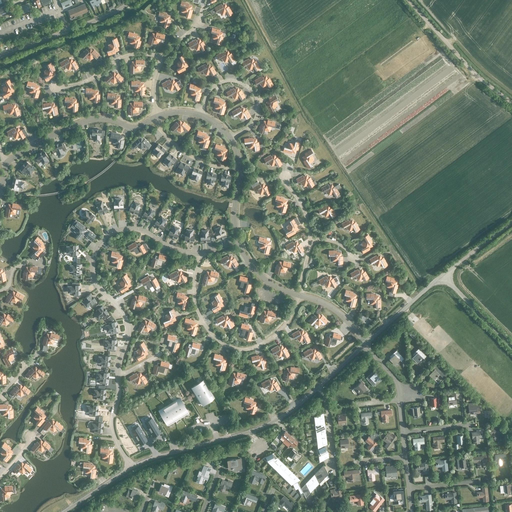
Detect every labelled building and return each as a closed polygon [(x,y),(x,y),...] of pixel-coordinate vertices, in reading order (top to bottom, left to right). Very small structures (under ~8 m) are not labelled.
[(70,0),(61,4),(63,8),(72,5),(70,0)] [(189,3),(181,1),(179,1),(178,4),(180,4),(180,6),(183,6),(182,11),(187,13),(185,17),(190,18),(191,14),(192,13),(191,12),(192,10),(190,9),(191,6),(188,6),(189,3)] [(31,9),(29,3),(20,6),(21,9),(24,8),(25,12),(30,10),(31,10),(31,9)] [(85,4),(68,10),(72,18),(88,11),(85,4)] [(221,4),(210,11),(212,14),(220,10),(222,15),(226,12),(229,16),(232,14),(230,10),(231,9),(229,8),(228,6),(226,7),(225,5),(223,6),(221,4)] [(3,6),(0,7),(0,13),(0,14),(4,13),(4,14),(8,13),(10,12),(9,9),(7,10),(6,6),(6,5),(3,6)] [(164,27),(168,28),(169,24),(170,23),(170,22),(170,19),(168,19),(169,16),(166,15),(167,13),(159,11),(157,11),(156,14),(158,14),(158,15),(161,16),(160,21),(165,22),(164,27)] [(219,32),(220,30),(212,28),(210,27),(209,30),(211,31),(211,32),(214,33),(213,38),(217,39),(216,43),(221,45),(222,41),(223,40),(222,39),(223,36),(221,36),(222,33),(219,32)] [(128,35),(127,36),(132,38),(130,42),(135,44),(134,47),(138,48),(141,41),(138,40),(139,38),(137,37),(137,35),(135,34),(134,33),(133,33),(129,32),(127,32),(126,35),(128,35)] [(148,44),(152,45),(153,42),(158,43),(159,38),(164,39),(164,38),(166,39),(167,36),(165,35),(161,34),(160,33),(159,33),(156,33),(156,35),(153,34),(152,37),(150,36),(148,44)] [(117,42),(116,38),(112,39),(113,43),(108,45),(110,50),(107,51),(107,52),(105,53),(106,55),(108,55),(116,52),(115,50),(117,49),(117,47),(119,46),(118,44),(119,42),(117,42)] [(197,41),(196,39),(194,41),(192,40),(192,42),(188,44),(190,47),(194,45),(196,50),(201,47),(202,50),(204,50),(205,51),(207,50),(206,48),(202,41),(201,42),(199,40),(197,41)] [(99,55),(94,50),(92,51),(90,49),(88,51),(87,49),(85,51),(83,51),(83,53),(80,56),(84,59),(87,56),(90,59),(94,56),(96,58),(97,57),(98,59),(101,57),(99,55)] [(220,54),(216,56),(218,60),(222,57),(225,62),(229,59),(231,62),(232,64),(234,62),(233,61),(235,60),(231,53),(229,54),(227,52),(225,53),(224,51),(222,53),(220,52),(220,54)] [(185,58),(183,55),(179,57),(181,60),(177,63),(179,67),(176,69),(178,73),(185,69),(184,67),(187,66),(185,63),(187,62),(186,60),(186,59),(185,58)] [(78,68),(74,61),(72,62),(71,59),(69,61),(67,59),(65,60),(64,60),(63,61),(60,63),(62,67),(66,65),(68,69),(73,67),(74,70),(75,69),(76,71),(79,69),(78,68)] [(130,65),(130,73),(134,73),(135,70),(140,70),(140,65),(144,65),(144,64),(146,64),(146,61),(144,61),(140,61),(139,59),(138,60),(136,60),(135,63),(133,62),(133,65),(130,65)] [(250,61),(249,59),(242,63),(244,67),(247,65),(249,69),(254,67),(256,71),(260,69),(258,65),(258,63),(257,63),(255,61),(253,62),(252,60),(250,61)] [(51,63),(47,65),(49,69),(44,71),(47,75),(44,77),(42,78),(44,81),(45,80),(46,81),(53,77),(52,75),(54,74),(53,72),(55,70),(54,68),(54,67),(53,66),(51,63)] [(201,67),(198,69),(200,72),(203,70),(206,75),(210,72),(212,75),(213,75),(215,78),(218,76),(216,73),(212,66),(210,67),(209,65),(206,66),(205,64),(203,65),(202,65),(201,67)] [(107,76),(104,79),(107,82),(110,79),(114,83),(117,80),(120,82),(120,81),(122,83),(124,81),(123,79),(117,73),(116,75),(114,73),(112,75),(110,73),(109,75),(107,75),(107,76)] [(263,78),(262,76),(260,77),(258,77),(258,79),(254,81),(255,82),(253,83),(255,85),(256,84),(257,84),(260,82),(263,87),(267,84),(269,87),(273,85),(269,78),(267,79),(265,77),(263,78)] [(11,83),(9,79),(5,82),(7,85),(3,88),(5,92),(2,94),(1,95),(2,98),(4,97),(4,98),(11,94),(10,92),(13,90),(11,88),(13,87),(12,85),(12,83),(11,83)] [(131,81),(131,85),(135,86),(135,91),(140,91),(140,94),(141,94),(141,96),(144,96),(144,94),(145,94),(145,87),(143,86),(143,84),(140,84),(140,81),(138,81),(137,80),(135,81),(131,81)] [(179,80),(176,82),(174,83),(173,80),(171,82),(169,80),(167,81),(166,80),(165,82),(162,84),(164,88),(168,86),(170,90),(174,88),(176,91),(180,88),(183,86),(179,80)] [(32,83),(28,81),(26,86),(31,87),(29,92),(34,93),(33,96),(34,97),(34,99),(37,99),(37,97),(37,98),(39,90),(37,89),(38,87),(35,86),(36,84),(34,83),(33,82),(32,83)] [(194,99),(196,100),(195,102),(198,103),(199,101),(200,97),(201,96),(200,95),(201,92),(199,92),(199,89),(197,88),(198,86),(190,84),(189,88),(192,89),(191,94),(196,95),(194,99)] [(83,89),(83,93),(86,93),(90,93),(90,98),(95,98),(95,102),(99,102),(99,94),(97,94),(97,91),(94,91),(95,89),(92,89),(91,88),(90,89),(86,89),(84,89),(83,89)] [(230,91),(226,93),(228,96),(232,94),(235,99),(239,96),(241,99),(244,97),(241,90),(239,91),(237,89),(235,90),(234,88),(232,89),(230,89),(230,91)] [(269,105),(267,106),(268,108),(268,109),(269,110),(271,113),(275,111),(273,107),(277,105),(275,101),(278,99),(276,95),(275,95),(274,92),(267,96),(269,99),(270,101),(267,102),(269,105)] [(107,93),(107,98),(111,98),(111,103),(116,103),(116,107),(117,107),(117,109),(120,109),(120,107),(121,99),(119,99),(119,96),(116,96),(116,94),(114,94),(113,93),(111,94),(107,93)] [(73,107),(73,111),(77,111),(77,109),(78,108),(77,107),(77,103),(75,103),(75,100),(73,100),(73,98),(65,97),(65,99),(63,99),(63,102),(65,102),(68,102),(68,107),(73,107)] [(211,101),(213,102),(216,103),(215,108),(220,109),(219,113),(223,114),(224,110),(225,110),(225,108),(225,106),(223,105),(224,103),(221,102),(222,100),(214,98),(212,97),(211,101)] [(128,106),(128,114),(128,117),(131,118),(131,115),(133,115),(133,111),(138,111),(138,106),(142,107),(142,105),(144,105),(144,102),(142,102),(138,102),(137,101),(136,102),(134,102),(133,104),(131,104),(131,107),(128,106)] [(46,103),(42,104),(43,108),(47,108),(48,112),(53,111),(54,115),(55,114),(55,116),(58,116),(58,114),(56,106),(54,107),(53,104),(51,104),(50,102),(48,103),(47,102),(46,103)] [(7,105),(3,106),(4,110),(8,109),(10,114),(14,112),(15,116),(17,115),(17,117),(20,116),(19,114),(20,114),(17,107),(15,107),(14,105),(12,106),(11,103),(9,104),(7,103),(7,105)] [(232,112),(230,113),(232,117),(234,116),(238,114),(240,118),(245,116),(246,119),(250,116),(246,110),(244,111),(243,108),(241,110),(240,108),(237,109),(236,108),(235,110),(232,112)] [(259,132),(263,133),(264,129),(269,131),(271,126),(274,127),(274,125),(276,126),(277,123),(275,123),(275,122),(267,120),(267,122),(264,122),(264,124),(261,124),(261,126),(259,127),(260,128),(259,132)] [(171,128),(170,130),(172,132),(173,130),(174,131),(177,128),(180,132),(184,128),(187,131),(190,128),(187,125),(187,124),(185,124),(184,122),(182,124),(180,122),(178,124),(177,122),(171,128)] [(10,130),(7,132),(9,136),(13,134),(15,138),(20,136),(21,139),(25,137),(25,136),(28,134),(24,128),(19,131),(18,129),(16,130),(15,128),(12,129),(11,129),(10,130)] [(104,131),(102,131),(102,130),(92,130),(92,131),(90,131),(90,132),(90,138),(94,138),(94,141),(100,141),(100,138),(104,138),(104,131)] [(198,131),(196,135),(200,136),(199,141),(204,143),(203,146),(204,146),(203,148),(206,149),(206,147),(207,147),(209,140),(207,139),(208,137),(205,136),(206,134),(204,133),(203,132),(202,132),(198,131)] [(107,136),(110,137),(115,138),(114,143),(119,143),(118,147),(122,148),(124,140),(122,139),(122,137),(119,136),(120,134),(117,134),(116,132),(115,133),(108,132),(107,136)] [(248,138),(244,139),(244,143),(249,143),(249,148),(254,147),(255,150),(255,152),(259,152),(259,150),(259,145),(258,142),(256,142),(256,140),(253,140),(253,138),(250,138),(249,137),(248,138)] [(144,145),(147,148),(151,145),(148,142),(148,141),(146,141),(144,139),(143,141),(141,139),(139,141),(138,139),(132,144),(132,145),(130,147),(133,150),(135,147),(135,148),(137,145),(141,149),(144,145)] [(284,147),(283,151),(287,152),(288,153),(289,153),(291,153),(292,151),(294,152),(295,149),(297,150),(299,142),(298,142),(299,140),(296,139),(295,141),(294,144),(289,143),(288,148),(284,147)] [(61,143),(53,146),(53,147),(52,147),(51,148),(51,149),(53,153),(57,151),(59,156),(64,154),(63,150),(66,149),(63,142),(61,143)] [(165,150),(158,144),(153,150),(155,151),(153,153),(157,157),(159,155),(160,156),(165,150)] [(220,145),(216,144),(214,148),(218,149),(217,154),(221,156),(220,159),(224,160),(227,153),(225,152),(226,150),(223,149),(224,147),(222,146),(221,145),(220,145)] [(305,159),(303,161),(305,164),(305,166),(307,166),(308,168),(309,167),(310,169),(313,167),(312,166),(309,162),(314,159),(311,155),(314,153),(311,149),(305,154),(306,156),(304,157),(305,159)] [(48,157),(44,151),(36,155),(37,156),(36,156),(35,157),(36,158),(35,158),(38,163),(42,161),(43,164),(48,161),(47,158),(48,157)] [(171,165),(176,159),(169,153),(164,159),(166,160),(164,163),(168,166),(170,164),(171,165)] [(278,167),(282,165),(280,161),(280,159),(279,159),(277,157),(275,158),(274,156),(272,157),(271,155),(264,159),(264,160),(263,161),(264,164),(266,163),(269,161),(271,165),(276,163),(278,167)] [(32,166),(26,161),(20,168),(21,169),(20,169),(21,169),(19,170),(21,171),(21,172),(25,175),(27,172),(30,174),(33,169),(31,168),(32,166)] [(189,166),(181,162),(177,169),(179,170),(177,172),(182,175),(184,172),(185,173),(189,166)] [(202,171),(193,168),(191,176),(193,176),(192,179),(197,181),(198,178),(200,179),(202,171)] [(216,175),(207,173),(206,180),(208,181),(207,184),(213,185),(213,182),(215,182),(216,175)] [(222,183),(222,186),(227,187),(228,184),(230,184),(231,176),(221,175),(220,183),(222,183)] [(314,185),(313,184),(312,182),(312,180),(311,180),(310,177),(308,179),(306,176),(304,178),(303,176),(296,179),(296,180),(294,180),(296,183),(298,182),(298,183),(301,182),(304,186),(308,184),(310,187),(314,185)] [(14,178),(12,184),(12,187),(12,188),(12,189),(13,190),(19,191),(20,187),(23,188),(24,182),(21,181),(22,180),(14,178)] [(257,181),(251,185),(252,188),(255,191),(258,190),(260,194),(264,192),(267,195),(270,193),(268,190),(269,188),(267,188),(266,186),(264,187),(263,184),(260,186),(260,184),(259,184),(257,181)] [(340,187),(339,184),(333,187),(331,185),(329,186),(328,184),(321,188),(323,192),(326,190),(329,195),(333,192),(335,196),(336,195),(337,197),(340,196),(339,194),(337,190),(337,189),(340,187)] [(284,198),(276,196),(275,200),(278,201),(277,206),(282,207),(280,211),(282,212),(281,213),(284,214),(284,212),(285,212),(286,208),(287,208),(286,206),(287,204),(285,203),(286,201),(283,200),(284,198)] [(123,209),(123,201),(121,201),(121,198),(116,198),(116,201),(114,202),(114,209),(123,209)] [(102,201),(97,203),(98,206),(96,207),(100,214),(108,209),(105,203),(103,203),(102,201)] [(137,214),(140,207),(138,206),(140,203),(134,201),(133,204),(131,203),(129,210),(137,214)] [(16,209),(20,209),(21,205),(17,204),(16,203),(15,204),(12,204),(12,206),(9,205),(9,208),(7,208),(5,215),(6,215),(5,217),(8,218),(9,216),(10,216),(10,213),(15,214),(16,209)] [(325,206),(318,210),(316,211),(318,213),(319,212),(320,213),(323,212),(325,216),(330,214),(332,217),(336,215),(334,212),(334,210),(333,210),(331,207),(329,209),(328,206),(326,208),(325,206)] [(148,210),(147,209),(142,215),(150,220),(154,214),(153,213),(155,210),(150,207),(148,210)] [(90,223),(95,216),(89,211),(88,212),(86,211),(82,215),(85,217),(83,218),(90,223)] [(166,219),(162,216),(160,219),(158,218),(154,224),(162,229),(166,223),(165,222),(166,219)] [(289,231),(286,233),(288,236),(291,234),(293,235),(293,233),(295,232),(294,230),(297,229),(295,227),(297,225),(300,223),(296,217),(293,219),(290,221),(291,224),(287,226),(289,231)] [(86,230),(84,229),(82,228),(84,226),(76,220),(73,223),(71,226),(75,229),(74,231),(78,234),(76,237),(79,240),(82,237),(83,236),(83,235),(83,234),(92,241),(96,235),(87,229),(86,230)] [(350,222),(348,220),(341,224),(342,224),(340,225),(341,227),(343,226),(344,228),(347,226),(349,230),(353,228),(355,232),(359,230),(357,226),(358,224),(356,224),(355,222),(353,223),(352,221),(350,222)] [(177,238),(180,231),(178,230),(179,228),(174,225),(173,228),(171,227),(168,235),(177,238)] [(220,227),(215,229),(216,231),(215,232),(218,239),(226,236),(223,229),(221,229),(220,227)] [(194,240),(194,233),(192,233),(193,230),(187,229),(187,232),(185,232),(184,240),(194,240)] [(210,241),(210,233),(208,233),(207,230),(202,230),(202,233),(200,234),(201,241),(210,241)] [(370,243),(372,242),(371,240),(371,238),(370,238),(368,234),(364,237),(366,240),(361,243),(364,247),(361,249),(359,250),(361,252),(362,252),(363,253),(370,249),(369,247),(371,246),(370,243)] [(34,253),(38,256),(40,258),(45,253),(43,250),(42,248),(43,247),(42,245),(43,243),(41,241),(41,240),(40,240),(37,237),(34,240),(37,243),(33,247),(37,250),(34,253)] [(257,237),(256,239),(258,240),(258,241),(261,242),(260,247),(265,248),(263,252),(268,254),(269,250),(270,249),(269,247),(270,245),(268,244),(269,242),(266,241),(267,239),(259,237),(257,237)] [(131,245),(128,247),(130,250),(134,248),(136,253),(140,250),(142,253),(146,251),(149,249),(145,243),(142,245),(142,244),(140,245),(139,243),(137,244),(135,242),(133,244),(132,243),(131,245)] [(294,244),(293,242),(291,243),(289,242),(289,244),(285,246),(287,250),(291,248),(294,252),(298,250),(300,253),(301,254),(303,253),(302,251),(303,250),(300,244),(298,245),(296,242),(294,244)] [(78,254),(78,245),(70,245),(70,247),(67,247),(67,252),(70,252),(70,256),(75,256),(77,256),(77,255),(77,254),(78,254)] [(337,253),(337,251),(335,251),(334,250),(333,251),(329,251),(329,255),(333,255),(333,260),(338,260),(338,264),(339,264),(339,266),(342,266),(342,264),(342,256),(340,256),(340,253),(337,253)] [(119,254),(112,251),(111,253),(109,252),(109,255),(110,256),(114,257),(112,261),(117,263),(116,267),(120,268),(121,264),(123,263),(122,262),(123,260),(120,259),(121,257),(119,256),(119,254)] [(166,258),(167,256),(159,254),(158,256),(156,256),(155,258),(153,258),(152,260),(151,261),(152,262),(151,266),(155,267),(156,263),(161,265),(162,260),(165,261),(167,261),(168,258),(166,258)] [(228,258),(227,256),(225,257),(224,257),(223,258),(220,260),(222,264),(225,262),(228,266),(232,264),(234,267),(235,266),(236,268),(239,266),(238,265),(238,264),(234,258),(232,259),(231,256),(228,258)] [(383,267),(387,265),(385,262),(386,260),(384,260),(383,257),(381,259),(380,256),(377,258),(376,256),(369,259),(370,261),(368,262),(370,264),(372,263),(375,262),(377,266),(381,264),(383,267)] [(276,269),(275,273),(279,274),(280,270),(285,271),(286,267),(290,268),(290,266),(292,267),(293,264),(291,263),(283,261),(283,263),(280,263),(279,265),(277,265),(276,267),(275,268),(276,269)] [(81,273),(81,264),(73,264),(73,266),(70,265),(70,271),(73,271),(73,275),(79,275),(81,275),(81,274),(81,273)] [(23,279),(27,279),(28,275),(33,276),(34,271),(37,271),(37,273),(41,273),(42,268),(30,266),(30,268),(27,268),(27,270),(24,270),(24,273),(23,273),(24,275),(23,279)] [(365,280),(368,278),(365,271),(363,272),(361,270),(359,271),(358,269),(356,271),(354,270),(354,272),(350,274),(349,275),(350,277),(352,276),(352,277),(356,275),(359,280),(363,277),(365,280)] [(178,273),(177,271),(175,272),(173,272),(173,273),(169,275),(167,276),(169,279),(171,278),(171,279),(175,277),(177,282),(182,279),(183,282),(187,280),(183,273),(182,274),(180,272),(178,273)] [(217,277),(218,273),(211,271),(210,273),(208,272),(207,275),(205,274),(202,283),(206,284),(208,280),(212,281),(214,276),(217,277)] [(126,274),(122,276),(124,280),(120,282),(122,287),(119,288),(120,289),(118,290),(120,293),(121,292),(128,288),(127,286),(129,285),(128,283),(130,282),(129,280),(129,278),(128,278),(126,274)] [(144,278),(141,280),(143,284),(146,282),(149,287),(153,284),(155,287),(156,289),(160,287),(159,285),(155,278),(153,279),(152,277),(149,278),(148,276),(146,277),(145,277),(144,278)] [(247,292),(248,292),(249,290),(250,289),(250,288),(251,284),(249,283),(249,281),(247,280),(247,278),(240,276),(239,280),(242,281),(240,286),(245,287),(244,291),(244,293),(247,294),(247,292)] [(327,278),(326,276),(324,277),(323,277),(322,278),(319,280),(321,284),(324,282),(327,287),(331,284),(333,287),(337,285),(337,284),(340,283),(336,277),(333,278),(331,279),(330,277),(327,278)] [(387,276),(385,280),(389,281),(387,286),(392,288),(391,292),(389,291),(388,295),(394,297),(395,293),(396,289),(398,288),(397,287),(397,284),(395,284),(396,281),(393,281),(394,278),(387,276)] [(79,282),(72,282),(72,287),(68,287),(68,292),(74,292),(74,296),(78,296),(79,296),(79,295),(79,294),(80,294),(80,285),(79,285),(79,282)] [(354,307),(355,303),(356,302),(356,301),(356,298),(354,298),(355,295),(352,294),(353,292),(345,290),(344,294),(347,295),(346,300),(351,301),(350,306),(351,306),(350,308),(353,309),(354,307)] [(21,300),(23,296),(17,292),(16,294),(13,292),(12,295),(10,293),(9,295),(7,296),(8,297),(5,301),(4,303),(7,304),(8,302),(9,303),(11,300),(16,302),(18,298),(21,300)] [(184,297),(185,295),(177,292),(175,292),(174,295),(176,295),(176,297),(179,298),(178,302),(183,304),(181,308),(186,309),(187,305),(188,304),(187,303),(188,301),(186,300),(187,297),(184,297)] [(369,294),(366,294),(366,298),(370,298),(371,303),(376,303),(376,307),(376,309),(377,309),(380,309),(380,307),(380,299),(378,299),(378,296),(375,296),(375,294),(371,294),(370,293),(369,294)] [(90,294),(84,299),(85,300),(83,302),(86,306),(89,304),(91,308),(96,304),(97,303),(96,302),(96,301),(90,294)] [(210,310),(209,311),(210,314),(212,313),(214,312),(221,308),(220,306),(222,305),(221,302),(223,301),(221,299),(222,298),(220,297),(218,294),(214,296),(216,299),(212,302),(215,306),(212,308),(212,309),(210,310)] [(146,297),(139,295),(138,297),(135,297),(135,299),(133,299),(132,301),(131,302),(131,303),(130,307),(134,308),(136,304),(140,306),(142,301),(145,302),(147,302),(148,299),(146,299),(146,297)] [(240,310),(239,314),(247,317),(248,315),(250,315),(251,313),(253,314),(255,306),(254,306),(255,304),(252,303),(251,305),(250,308),(245,307),(244,311),(240,310)] [(102,305),(96,310),(97,312),(95,314),(98,318),(101,316),(103,319),(107,316),(109,315),(108,314),(107,313),(108,313),(102,305)] [(174,317),(176,316),(173,309),(169,310),(170,313),(165,315),(167,320),(163,321),(164,323),(162,323),(163,326),(165,325),(165,326),(169,324),(170,325),(171,323),(173,322),(172,320),(175,319),(174,317)] [(264,314),(261,314),(259,321),(264,322),(264,319),(269,321),(271,316),(275,317),(275,316),(277,316),(278,313),(276,313),(272,312),(271,310),(270,311),(267,310),(267,312),(264,312),(264,314)] [(0,325),(2,322),(6,325),(9,320),(12,322),(13,321),(14,322),(16,320),(14,318),(7,314),(6,316),(4,315),(3,317),(1,316),(0,316),(0,325)] [(317,317),(315,315),(313,317),(312,317),(312,318),(309,321),(312,324),(315,321),(318,325),(322,322),(324,324),(325,323),(327,325),(329,322),(327,321),(322,315),(320,317),(318,315),(317,317)] [(228,324),(230,328),(234,325),(232,322),(232,320),(231,320),(230,318),(228,319),(226,317),(224,318),(223,316),(216,320),(214,321),(216,323),(217,322),(218,324),(221,322),(224,326),(228,324)] [(194,334),(195,334),(197,327),(195,326),(196,323),(193,323),(194,320),(190,319),(189,318),(188,319),(185,318),(184,322),(188,323),(187,328),(192,330),(191,333),(190,335),(193,336),(194,334)] [(116,321),(108,323),(109,325),(106,326),(107,331),(110,330),(111,334),(117,333),(118,333),(118,331),(118,330),(116,321)] [(140,326),(137,330),(141,332),(143,329),(148,331),(150,327),(153,329),(153,328),(155,330),(158,326),(155,325),(149,321),(147,323),(145,321),(144,324),(142,322),(141,325),(139,325),(140,326)] [(246,339),(250,340),(252,332),(250,331),(251,329),(248,328),(249,326),(241,324),(241,325),(239,324),(238,327),(240,328),(243,329),(242,334),(247,335),(246,339)] [(306,342),(310,340),(308,336),(308,335),(307,335),(305,332),(303,333),(302,331),(300,332),(299,330),(292,334),(290,335),(292,338),(293,337),(294,338),(297,337),(299,341),(304,338),(306,342)] [(44,345),(42,350),(46,352),(48,346),(47,345),(48,342),(53,343),(54,339),(58,340),(58,339),(60,339),(61,336),(59,336),(55,334),(55,333),(53,334),(51,333),(50,335),(48,335),(47,337),(45,337),(43,344),(44,345)] [(340,336),(341,335),(333,333),(333,335),(330,334),(329,337),(327,336),(326,339),(325,339),(326,341),(325,345),(329,346),(330,342),(335,343),(336,338),(340,339),(342,340),(342,337),(340,336)] [(168,335),(167,339),(170,340),(169,345),(173,346),(172,350),(172,352),(175,353),(175,351),(177,351),(178,348),(179,347),(178,345),(179,343),(177,342),(178,340),(175,339),(176,337),(168,335)] [(116,339),(109,339),(108,341),(105,341),(105,346),(108,346),(108,351),(113,351),(115,351),(115,349),(116,349),(116,339)] [(145,345),(143,342),(139,344),(141,348),(137,350),(139,355),(136,356),(137,357),(135,358),(137,361),(138,360),(145,356),(144,354),(146,353),(145,351),(147,350),(146,347),(146,346),(145,345)] [(185,351),(184,355),(188,356),(189,352),(194,353),(196,348),(199,349),(201,350),(202,350),(203,346),(200,345),(192,343),(192,345),(189,344),(189,347),(186,346),(186,349),(184,349),(185,351)] [(289,355),(287,352),(287,350),(286,350),(285,347),(283,349),(281,346),(279,348),(278,346),(271,349),(273,353),(276,352),(279,356),(283,354),(285,357),(286,357),(287,358),(290,357),(289,355)] [(8,366),(11,364),(9,360),(14,358),(11,353),(14,352),(14,351),(15,350),(14,347),(12,348),(5,352),(6,354),(4,355),(5,357),(3,358),(5,360),(4,362),(6,362),(8,366)] [(303,353),(301,354),(303,358),(305,357),(309,355),(312,359),(316,356),(318,359),(319,359),(320,361),(322,359),(321,357),(322,357),(318,350),(316,351),(314,349),(312,350),(311,348),(309,350),(307,349),(307,351),(303,353)] [(423,359),(426,356),(418,349),(412,355),(413,356),(412,358),(417,363),(423,358),(423,359)] [(401,361),(403,358),(396,350),(389,356),(391,358),(389,359),(394,365),(400,360),(401,361)] [(222,358),(223,356),(220,356),(220,354),(218,355),(214,354),(213,358),(217,359),(216,364),(221,365),(220,369),(221,369),(220,371),(223,372),(224,370),(226,362),(224,362),(225,359),(222,358)] [(110,356),(102,355),(102,357),(99,357),(99,362),(102,363),(101,367),(107,367),(108,367),(108,366),(108,365),(109,365),(110,356)] [(259,355),(251,357),(252,361),(255,360),(257,365),(262,364),(263,368),(264,368),(264,370),(267,369),(267,367),(266,363),(267,362),(265,361),(265,359),(262,359),(262,357),(259,357),(259,355)] [(168,368),(169,364),(167,363),(166,362),(165,362),(161,361),(160,363),(158,363),(157,365),(155,365),(153,372),(154,373),(153,375),(156,375),(157,373),(158,370),(163,372),(164,367),(168,368)] [(439,374),(440,375),(443,378),(446,374),(442,370),(441,371),(435,365),(429,372),(430,373),(429,374),(434,380),(439,374)] [(293,367),(290,367),(290,369),(287,369),(287,372),(285,371),(283,379),(285,379),(284,381),(287,382),(288,380),(288,376),(293,377),(294,372),(298,373),(299,368),(295,368),(294,367),(293,367)] [(42,376),(45,373),(39,368),(38,370),(36,368),(34,370),(32,368),(30,370),(29,370),(29,372),(26,375),(25,376),(27,378),(29,377),(29,378),(32,374),(36,378),(39,374),(42,376)] [(108,373),(101,372),(100,374),(97,373),(97,379),(100,379),(99,383),(105,384),(106,384),(107,382),(107,383),(107,382),(108,373)] [(233,376),(231,376),(230,378),(229,379),(230,380),(229,384),(233,385),(234,381),(239,383),(240,378),(243,379),(244,378),(246,378),(246,375),(245,375),(237,372),(236,375),(234,374),(233,376)] [(375,383),(380,378),(375,372),(374,373),(373,372),(366,378),(373,386),(376,383),(375,383)] [(147,382),(143,375),(141,376),(140,374),(138,375),(137,373),(134,374),(133,374),(132,375),(129,377),(127,378),(129,381),(130,380),(131,381),(135,379),(137,383),(142,381),(143,384),(147,382)] [(270,381),(269,379),(267,381),(265,380),(265,382),(261,384),(260,385),(261,387),(263,386),(263,388),(267,386),(270,390),(274,387),(276,390),(280,388),(276,381),(274,382),(272,380),(270,381)] [(197,384),(202,393),(208,389),(203,381),(197,384)] [(361,394),(366,389),(360,383),(355,388),(358,392),(358,391),(361,394)] [(196,396),(202,393),(197,384),(193,387),(191,388),(196,396)] [(27,394),(30,391),(24,386),(22,387),(20,386),(19,388),(17,386),(15,388),(14,388),(14,390),(11,393),(10,394),(12,396),(13,395),(14,396),(17,392),(21,396),(24,392),(27,394)] [(105,389),(98,388),(97,390),(94,390),(94,395),(97,396),(96,400),(102,400),(104,401),(104,399),(104,398),(105,389)] [(208,389),(202,393),(207,401),(208,401),(207,401),(213,398),(208,389)] [(202,393),(196,396),(197,397),(201,405),(203,404),(207,401),(202,393)] [(456,403),(455,396),(455,393),(447,394),(448,404),(453,404),(453,403),(456,403)] [(249,399),(245,397),(244,402),(248,403),(246,408),(251,409),(250,412),(250,414),(253,415),(253,413),(254,414),(257,406),(254,405),(255,403),(253,402),(253,400),(251,399),(250,398),(249,399)] [(177,410),(184,405),(180,398),(173,402),(177,410)] [(436,398),(430,398),(431,406),(437,405),(441,405),(440,399),(436,399),(436,398)] [(177,410),(173,402),(166,406),(171,414),(177,410)] [(476,403),(468,404),(469,414),(480,412),(479,408),(477,408),(476,403)] [(13,417),(12,409),(10,409),(10,407),(7,407),(7,405),(5,405),(4,404),(3,405),(0,404),(0,409),(3,409),(3,414),(8,414),(8,417),(13,417)] [(98,405),(90,404),(90,406),(87,406),(86,411),(89,412),(89,416),(94,416),(96,416),(96,415),(96,414),(97,414),(98,405)] [(177,410),(182,417),(188,413),(187,411),(186,408),(184,405),(177,410)] [(171,414),(166,406),(159,411),(164,418),(171,414)] [(39,426),(44,420),(43,418),(44,416),(42,414),(44,413),(42,411),(42,409),(40,410),(37,407),(34,410),(38,413),(34,417),(38,420),(36,423),(37,424),(36,425),(38,427),(39,425),(39,426)] [(413,408),(409,408),(410,415),(414,415),(414,416),(420,415),(420,413),(423,413),(422,409),(420,409),(419,407),(413,408)] [(171,414),(175,421),(182,417),(177,410),(171,414)] [(388,415),(392,415),(391,410),(381,411),(382,416),(383,420),(384,419),(384,420),(386,420),(386,419),(388,419),(388,415)] [(368,418),(372,417),(371,412),(361,414),(362,418),(363,422),(364,422),(366,422),(366,421),(368,421),(368,418)] [(317,422),(324,419),(321,415),(323,414),(322,413),(314,417),(317,422)] [(171,414),(164,418),(165,420),(167,423),(168,425),(175,421),(171,414)] [(342,423),(346,422),(345,416),(343,416),(343,414),(337,415),(338,425),(342,424),(342,423)] [(152,418),(145,422),(149,428),(152,434),(153,436),(160,432),(152,418)] [(318,429),(324,426),(322,421),(324,420),(324,419),(317,422),(315,423),(318,429)] [(51,423),(49,422),(40,432),(44,435),(50,428),(53,431),(57,427),(60,430),(63,427),(60,424),(60,423),(58,423),(56,421),(55,423),(53,421),(51,423)] [(103,423),(95,422),(95,424),(92,423),(91,429),(94,429),(94,433),(99,434),(101,434),(101,432),(102,432),(103,423)] [(139,426),(132,430),(140,444),(147,440),(139,426)] [(318,429),(316,429),(319,435),(325,432),(323,428),(325,427),(324,426),(318,429)] [(502,435),(505,435),(504,430),(501,430),(500,428),(490,429),(491,434),(492,437),(493,437),(493,438),(495,437),(497,436),(497,433),(502,432),(502,435)] [(477,432),(472,433),(473,438),(474,441),(475,441),(475,442),(477,441),(479,441),(479,437),(483,436),(482,432),(484,432),(483,429),(476,430),(477,432)] [(281,436),(285,440),(288,435),(289,436),(290,435),(285,431),(281,436)] [(319,442),(326,439),(324,434),(326,433),(325,432),(319,435),(317,436),(319,442)] [(389,449),(395,441),(396,438),(396,436),(393,434),(393,435),(388,432),(386,435),(387,436),(387,437),(386,437),(385,438),(386,439),(384,440),(387,443),(385,446),(389,449)] [(285,440),(290,444),(295,439),(290,435),(289,436),(288,435),(285,440)] [(365,440),(367,442),(370,444),(367,447),(371,451),(377,443),(373,439),(373,440),(369,436),(365,440)] [(440,442),(444,441),(443,436),(433,437),(434,443),(433,443),(433,446),(436,446),(438,446),(440,445),(440,442)] [(86,452),(90,453),(91,449),(92,448),(91,447),(91,444),(89,444),(89,441),(86,441),(87,439),(79,438),(77,438),(77,441),(79,441),(78,442),(82,442),(81,447),(86,448),(86,452)] [(420,443),(424,443),(423,438),(413,439),(414,444),(415,448),(416,448),(418,448),(418,447),(420,447),(420,443)] [(318,442),(320,448),(326,445),(324,441),(326,440),(326,439),(319,442),(318,442)] [(345,447),(349,446),(348,439),(340,440),(341,448),(345,447)] [(45,447),(47,450),(50,446),(44,441),(43,443),(41,441),(39,443),(37,442),(36,444),(34,444),(34,445),(32,448),(30,450),(33,452),(34,450),(35,451),(38,448),(42,451),(45,447)] [(6,461),(11,455),(10,454),(11,452),(9,450),(11,448),(9,447),(9,445),(7,445),(4,443),(1,446),(5,449),(1,452),(5,456),(3,458),(4,459),(2,461),(5,463),(6,461)] [(107,462),(112,463),(112,459),(113,458),(112,456),(113,454),(110,454),(111,451),(108,451),(108,448),(108,445),(101,444),(100,452),(103,452),(103,457),(108,458),(107,462)] [(326,445),(320,448),(318,449),(321,454),(327,451),(325,447),(327,446),(326,445)] [(293,459),(297,453),(292,450),(288,455),(293,459)] [(327,451),(321,454),(319,455),(322,461),(328,458),(326,454),(328,453),(327,451)] [(272,453),(264,457),(266,461),(267,460),(268,462),(270,461),(275,459),(274,458),(272,453)] [(476,457),(474,457),(474,462),(476,462),(477,462),(478,465),(478,467),(481,467),(483,467),(483,465),(482,461),(487,461),(486,456),(486,453),(482,454),(482,456),(476,457)] [(502,459),(506,458),(505,454),(495,455),(495,459),(494,459),(495,465),(497,465),(497,463),(498,463),(498,464),(500,463),(502,462),(502,459)] [(275,459),(270,461),(273,467),(275,466),(281,463),(280,461),(279,462),(276,458),(275,459)] [(469,458),(457,460),(458,468),(467,467),(466,465),(469,465),(469,458)] [(233,470),(241,469),(241,463),(237,463),(236,459),(228,460),(228,468),(232,467),(233,470)] [(443,470),(447,470),(446,460),(442,460),(442,461),(438,461),(438,462),(438,464),(439,466),(442,466),(443,470)] [(90,477),(94,478),(95,473),(96,473),(95,471),(95,469),(93,469),(94,466),(91,466),(91,463),(83,462),(83,463),(81,462),(81,465),(83,466),(83,467),(86,467),(86,472),(91,473),(90,477)] [(423,473),(428,473),(427,462),(422,463),(422,464),(419,464),(419,465),(418,465),(418,467),(419,467),(419,469),(423,469),(423,473)] [(29,472),(32,469),(29,466),(29,465),(27,465),(25,463),(24,465),(22,463),(20,465),(18,464),(13,470),(12,471),(14,473),(16,472),(17,473),(19,470),(23,473),(26,469),(29,472)] [(281,463),(275,466),(278,471),(280,470),(286,467),(285,466),(283,467),(281,463)] [(386,471),(384,472),(384,477),(387,476),(397,475),(395,465),(386,467),(386,471)] [(198,476),(197,479),(198,480),(199,481),(199,480),(201,481),(203,477),(207,479),(209,475),(208,475),(210,468),(204,466),(201,472),(199,471),(197,476),(198,476)] [(284,475),(290,472),(290,470),(288,471),(286,467),(280,470),(282,476),(284,475)] [(319,470),(320,472),(322,476),(328,473),(325,467),(319,470)] [(378,473),(378,469),(377,467),(374,467),(374,469),(367,470),(368,475),(369,478),(370,478),(370,479),(372,478),(374,477),(374,474),(378,473)] [(355,475),(359,474),(359,470),(348,471),(349,476),(349,475),(350,479),(351,479),(353,479),(355,478),(355,475)] [(250,479),(249,482),(254,483),(255,479),(259,481),(259,482),(262,483),(263,480),(264,481),(265,477),(261,475),(262,475),(252,471),(250,475),(251,476),(250,479)] [(287,480),(289,479),(295,476),(294,475),(292,476),(290,472),(284,475),(287,480)] [(322,476),(320,472),(315,475),(316,477),(318,481),(323,478),(322,476)] [(295,476),(289,479),(292,485),(300,481),(299,479),(297,480),(295,476)] [(316,477),(310,480),(311,481),(313,485),(319,483),(318,481),(316,477)] [(230,488),(232,484),(222,480),(220,484),(221,484),(220,488),(221,488),(221,489),(222,489),(224,490),(226,486),(230,488)] [(307,486),(309,490),(314,487),(313,485),(311,481),(306,484),(307,486)] [(168,497),(172,487),(164,483),(163,485),(161,484),(158,492),(165,494),(165,496),(168,497)] [(501,493),(504,493),(511,492),(510,484),(503,485),(500,486),(501,493)] [(1,501),(5,500),(5,496),(10,495),(9,490),(13,490),(13,489),(15,489),(14,486),(12,486),(4,486),(5,489),(2,489),(2,492),(0,491),(0,492),(0,494),(0,496),(1,501)] [(136,499),(139,492),(137,491),(138,489),(129,486),(125,497),(129,498),(129,496),(136,499)] [(310,492),(309,490),(307,486),(301,489),(300,487),(298,488),(299,490),(301,489),(304,495),(310,492)] [(479,493),(478,493),(479,495),(479,497),(483,497),(483,501),(488,501),(487,490),(487,487),(482,487),(482,491),(482,492),(479,492),(479,493)] [(338,501),(343,500),(341,490),(337,491),(336,489),(330,490),(331,493),(333,492),(333,493),(333,495),(334,497),(337,496),(338,501)] [(403,489),(393,490),(394,500),(404,500),(403,489)] [(193,495),(183,491),(181,496),(182,496),(181,499),(182,500),(183,501),(183,500),(186,501),(187,498),(191,499),(195,501),(197,496),(193,494),(193,495)] [(452,503),(456,502),(455,492),(451,493),(447,494),(447,495),(447,497),(447,499),(451,499),(452,503)] [(242,497),(242,498),(241,501),(243,501),(242,502),(244,502),(246,503),(247,500),(256,503),(258,498),(244,493),(242,497)] [(358,505),(363,504),(362,494),(357,494),(357,495),(354,495),(354,496),(353,496),(353,498),(354,498),(354,501),(358,500),(358,505)] [(373,499),(370,503),(372,505),(370,507),(375,511),(384,499),(380,496),(379,497),(377,494),(376,495),(375,495),(375,496),(373,499)] [(422,497),(422,499),(423,501),(426,501),(427,505),(427,510),(434,509),(433,505),(434,505),(434,501),(431,501),(430,495),(426,495),(426,496),(422,496),(422,497)] [(290,510),(293,506),(295,505),(292,502),(290,503),(284,497),(280,500),(281,501),(278,503),(279,504),(280,505),(282,507),(284,504),(290,510)] [(162,510),(164,505),(155,501),(153,506),(152,510),(153,510),(155,511),(157,511),(158,508),(162,510)] [(223,511),(225,507),(215,503),(213,508),(214,508),(213,511),(214,511),(213,511),(218,511),(219,510),(223,511)]
